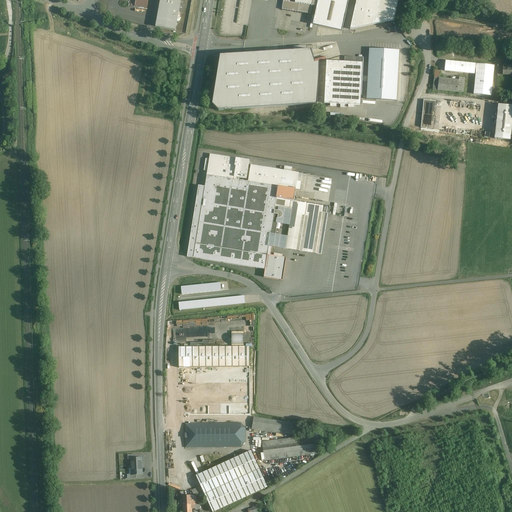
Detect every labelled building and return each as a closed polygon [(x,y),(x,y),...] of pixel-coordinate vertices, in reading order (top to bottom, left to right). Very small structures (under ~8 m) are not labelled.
[(181,0),(160,0),(155,27),(176,30),(181,0)] [(318,0),(313,26),(342,31),(348,0),(318,0)] [(396,0),(355,0),(349,30),(392,22),(396,0)] [(304,51),(220,56),(212,105),(219,111),(317,104),(319,62),(315,64),(311,51),(316,49),(316,46),(305,47),(304,51)] [(399,51),(384,50),(369,49),(369,54),(368,62),(367,79),(367,87),(366,99),(381,100),(389,101),(397,101),(397,86),(399,51)] [(344,62),(326,61),(324,104),(361,106),(361,96),(362,63),(354,63),(344,62)] [(494,66),(445,61),(444,71),(475,74),(473,94),(491,96),(494,66)] [(511,65),(503,65),(503,67),(503,75),(511,74),(511,65)] [(465,78),(459,78),(459,80),(439,78),(438,91),(464,93),(465,78)] [(511,124),(511,106),(498,105),(495,138),(510,140),(511,124)] [(236,159),(210,155),(207,175),(236,180),(237,178),(233,177),(236,159)] [(249,161),(236,158),(236,159),(233,177),(237,178),(246,179),(249,161)] [(284,171),(251,165),(248,182),(278,187),(296,189),(298,173),(291,172),(292,168),(284,166),(284,171)] [(236,180),(207,175),(205,189),(194,258),(265,269),(267,255),(271,255),(272,247),(269,247),(269,246),(270,239),(276,240),(277,235),(275,235),(279,215),(282,216),(282,215),(282,214),(281,213),(281,212),(280,211),(279,211),(279,208),(275,207),(275,206),(276,199),(276,198),(278,187),(248,182),(236,180)] [(194,258),(205,189),(203,189),(203,187),(199,186),(187,257),(194,258)] [(296,189),(278,187),(276,198),(294,201),(296,189)] [(323,206),(276,199),(275,206),(322,212),(323,206)] [(328,213),(322,212),(275,206),(275,207),(279,208),(279,211),(280,211),(281,212),(281,213),(282,214),(282,215),(282,216),(279,215),(275,235),(277,235),(276,240),(270,239),(269,246),(322,254),(328,213)] [(286,258),(267,255),(265,269),(264,277),(283,280),(286,258)] [(220,283),(181,287),(182,294),(221,291),(220,283)] [(244,296),(178,303),(179,310),(245,304),(244,296)] [(179,347),(179,379),(187,379),(187,368),(249,367),(249,347),(179,347)] [(298,425),(253,418),(252,430),(297,436),(298,425)] [(241,423),(185,424),(185,447),(241,447),(245,442),(245,429),(241,423)] [(319,435),(262,443),(265,461),(321,453),(319,435)] [(250,451),(196,476),(201,487),(201,488),(203,492),(207,500),(209,503),(212,511),(213,511),(267,487),(250,451)] [(135,459),(131,459),(132,474),(132,475),(136,475),(142,474),(141,458),(135,459)] [(199,488),(192,490),(194,495),(195,494),(196,496),(197,495),(201,493),(203,492),(201,488),(199,489),(199,488)] [(191,496),(183,496),(183,511),(191,511),(191,509),(191,501),(191,496)] [(196,500),(194,501),(191,501),(191,509),(195,509),(195,510),(200,510),(200,504),(199,504),(196,504),(196,500)]
